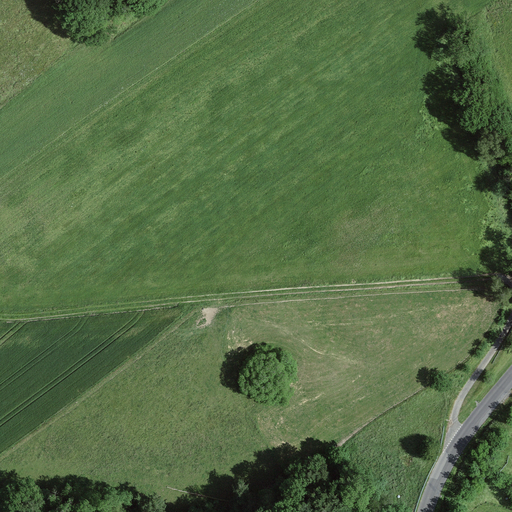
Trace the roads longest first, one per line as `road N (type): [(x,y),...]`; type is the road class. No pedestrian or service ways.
road 1 (tertiary): [(426,511),(453,450),(511,377)]
road 2 (track): [(453,450),(453,407),(511,319)]
